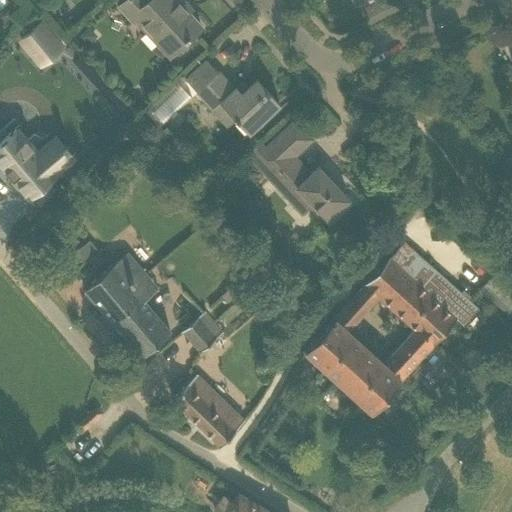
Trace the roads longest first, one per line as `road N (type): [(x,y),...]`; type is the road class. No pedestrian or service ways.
road 1 (unclassified): [(293,511),(147,424),(0,252)]
road 2 (residential): [(470,0),(331,73),(263,0)]
road 3 (unclassified): [(417,511),(440,466),(511,394)]
